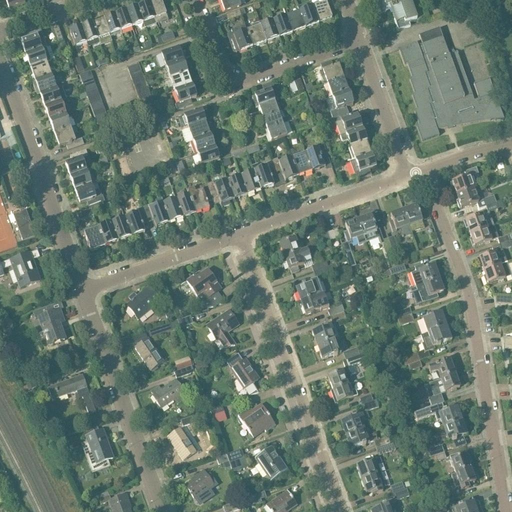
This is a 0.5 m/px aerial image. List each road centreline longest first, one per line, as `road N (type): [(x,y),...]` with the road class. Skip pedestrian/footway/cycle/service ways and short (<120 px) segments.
road 1 (residential): [(505,511),(473,311),(424,171)]
road 2 (residential): [(341,511),(241,235)]
road 3 (residential): [(83,292),(0,63)]
road 4 (residential): [(161,511),(83,292)]
road 5 (residential): [(359,41),(239,86),(228,81),(199,0)]
road 6 (residential): [(241,235),(406,177)]
road 7 (residential): [(83,292),(241,235)]
road 8 (residential): [(406,177),(359,41)]
